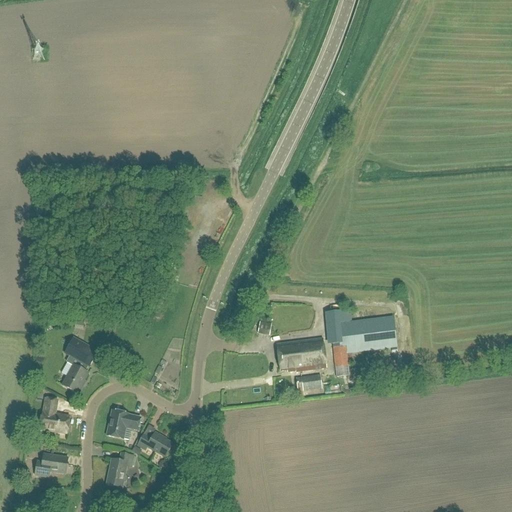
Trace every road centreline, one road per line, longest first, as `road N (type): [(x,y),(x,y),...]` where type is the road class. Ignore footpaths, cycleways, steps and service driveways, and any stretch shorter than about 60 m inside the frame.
road 1 (unclassified): [(196,411),(202,343),(221,279),(349,0)]
road 2 (track): [(229,347),(406,0)]
road 3 (residential): [(196,411),(170,409),(129,388),(102,395),(88,425),(81,511)]
